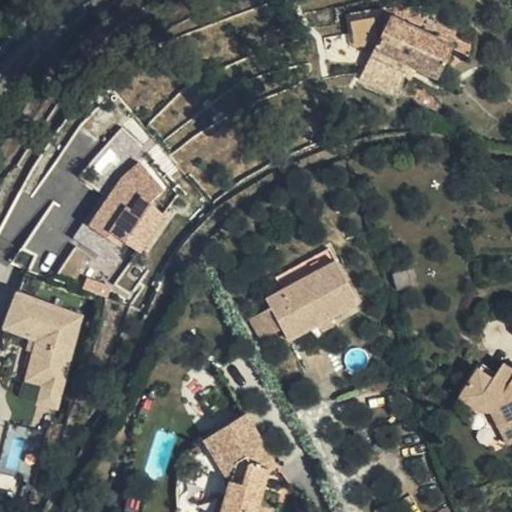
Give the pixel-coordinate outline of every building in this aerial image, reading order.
[(391,60),(400,64),(428,77),(444,44),(372,10),(340,73),(377,89),(385,71),(391,60)] [(396,74),(400,64),(391,60),(385,71),(396,74)] [(98,186),(138,143),(123,129),(83,172),(98,186)] [(128,249),(142,258),(169,218),(152,207),(167,184),(130,160),(58,270),(79,285),(100,253),(118,264),(128,249)] [(291,330),(318,314),(330,308),(360,291),(338,246),(266,287),(270,298),(251,308),(263,328),(283,315),(291,330)] [(61,411),(81,308),(11,295),(3,333),(29,338),(14,420),(37,424),(40,407),(61,411)] [(330,308),(318,314),(323,320),(333,314),(330,308)] [(507,373),(511,363),(511,360),(498,352),(492,363),(507,373)] [(511,363),(507,373),(492,363),(477,388),(494,400),(505,399),(511,411),(511,363)] [(249,401),(221,417),(241,451),(234,474),(222,511),(274,511),(280,495),(262,489),(271,461),(281,456),(249,401)] [(241,451),(221,417),(205,428),(234,474),(241,451)]
